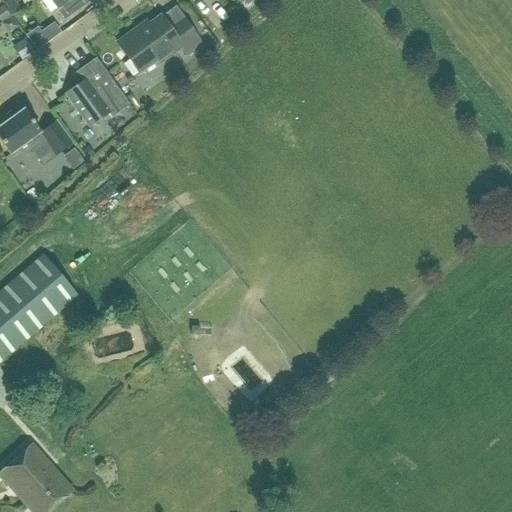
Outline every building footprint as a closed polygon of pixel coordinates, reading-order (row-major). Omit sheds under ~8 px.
[(0,0),(10,16),(19,9),(14,2),(12,0),(0,0)] [(48,0),(63,20),(89,2),(87,0),(48,0)] [(181,48),(186,56),(201,45),(184,20),(170,30),(159,16),(138,32),(136,29),(116,43),(138,74),(156,60),(159,64),(181,48)] [(129,105),(95,58),(71,75),(78,85),(75,87),(69,86),(68,92),(65,94),(67,97),(66,104),(72,105),(81,117),(80,123),(86,124),(88,127),(91,125),(97,126),(99,120),(107,113),(110,118),(116,114),(122,115),(123,109),(129,105)] [(50,150),(55,156),(71,145),(54,122),(39,133),(23,110),(0,126),(0,143),(9,155),(24,144),(36,160),(50,150)] [(47,163),(52,180),(72,175),(67,158),(47,163)] [(0,359),(46,320),(75,296),(41,256),(0,291),(0,359)] [(0,476),(31,511),(49,511),(71,492),(31,447),(0,474),(0,476)]
